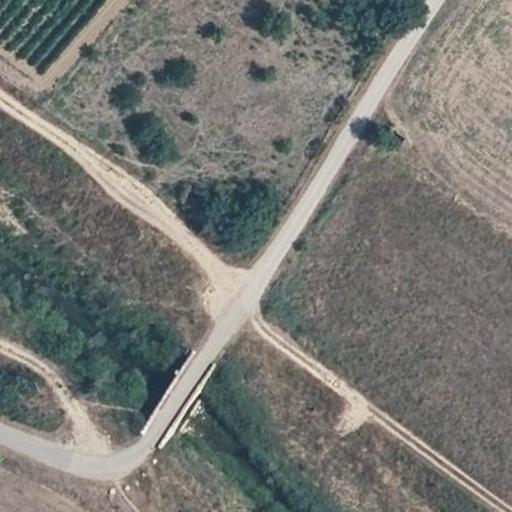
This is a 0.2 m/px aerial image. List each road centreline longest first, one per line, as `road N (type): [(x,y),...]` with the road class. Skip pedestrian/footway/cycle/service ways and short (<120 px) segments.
road 1 (unclassified): [(438,0),(150,441),(122,463),(79,466),(0,436)]
road 2 (track): [(0,189),(98,277),(210,348)]
road 3 (track): [(0,331),(67,386),(99,465)]
